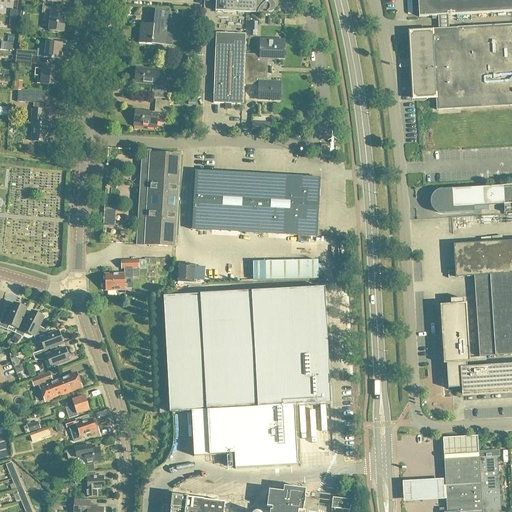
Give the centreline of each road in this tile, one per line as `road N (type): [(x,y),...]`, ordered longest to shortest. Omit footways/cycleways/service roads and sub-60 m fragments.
road 1 (unclassified): [(373,0),(396,135),(415,423),(511,423)]
road 2 (secondary): [(386,511),(368,173),(340,0)]
road 3 (residential): [(86,138),(295,145),(308,139),(328,113),(306,0)]
road 4 (residential): [(125,511),(123,439),(78,290)]
road 5 (unknown): [(331,288),(341,469)]
road 6 (tertiary): [(78,290),(86,138)]
road 7 (tertiary): [(86,138),(98,0)]
